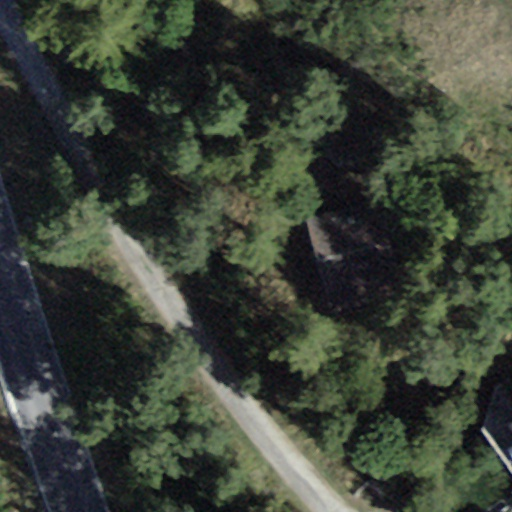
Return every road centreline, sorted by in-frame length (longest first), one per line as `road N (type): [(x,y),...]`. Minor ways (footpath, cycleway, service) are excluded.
road 1 (track): [(344,511),(178,325),(0,6)]
road 2 (tertiary): [(79,511),(0,270)]
